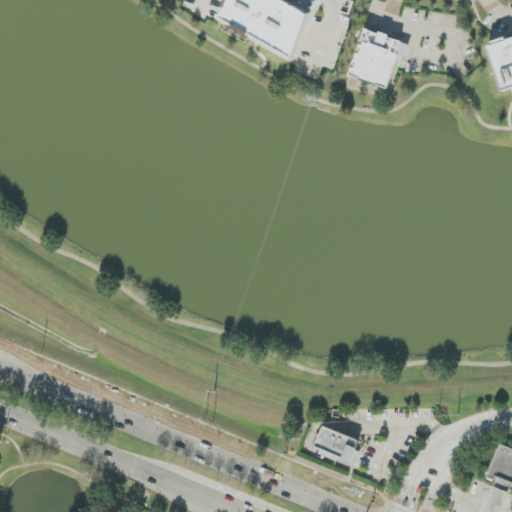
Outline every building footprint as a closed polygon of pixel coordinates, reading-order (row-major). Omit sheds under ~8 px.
[(314,15),(286,0),(227,0),(218,16),(291,57),(314,15)] [(399,55),(407,57),(411,43),(365,29),(351,77),(389,88),(399,55)] [(511,89),(511,39),(506,39),(488,45),(503,92),(511,89)] [(360,440),(357,448),(360,449),(359,451),(361,452),(355,466),(338,459),(338,461),(320,454),(322,449),(317,447),(325,426),(360,440)] [(511,493),(497,487),(498,483),(487,478),(502,444),(511,448),(511,493)]
